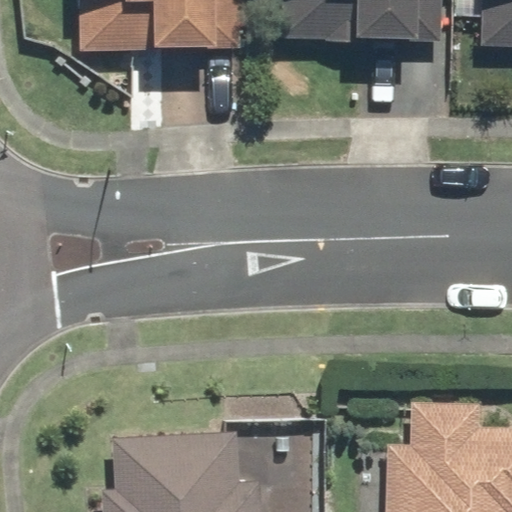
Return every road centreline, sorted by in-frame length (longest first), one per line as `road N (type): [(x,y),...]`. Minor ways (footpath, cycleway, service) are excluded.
road 1 (residential): [(237,248),(511,238)]
road 2 (residential): [(28,212),(237,248)]
road 3 (residential): [(237,248),(38,289)]
